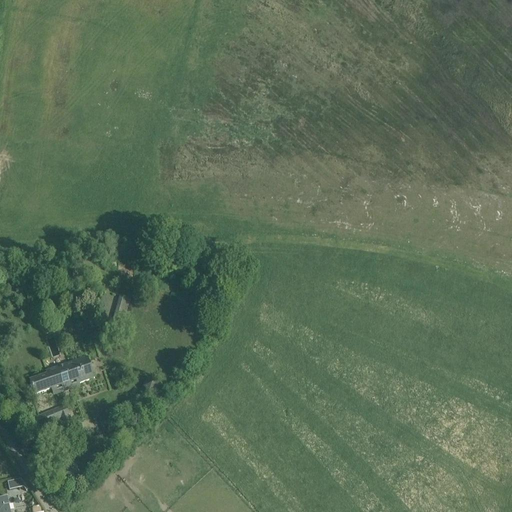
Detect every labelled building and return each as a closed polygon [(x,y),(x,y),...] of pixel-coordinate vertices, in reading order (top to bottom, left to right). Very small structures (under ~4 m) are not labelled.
[(221,297),(211,292),(205,306),(215,310),(221,297)] [(120,296),(110,331),(120,334),(130,299),(120,296)] [(49,375),(29,382),(34,396),(53,389),(54,392),(93,379),(87,359),(48,372),(49,375)] [(72,425),(65,407),(33,420),(37,430),(60,420),(63,429),(72,425)] [(62,481),(64,480),(79,474),(74,461),(57,468),(60,476),(62,481)] [(8,483),(9,491),(24,488),(27,492),(28,491),(21,480),(8,483)] [(10,511),(7,497),(0,498),(0,511),(10,511)]
